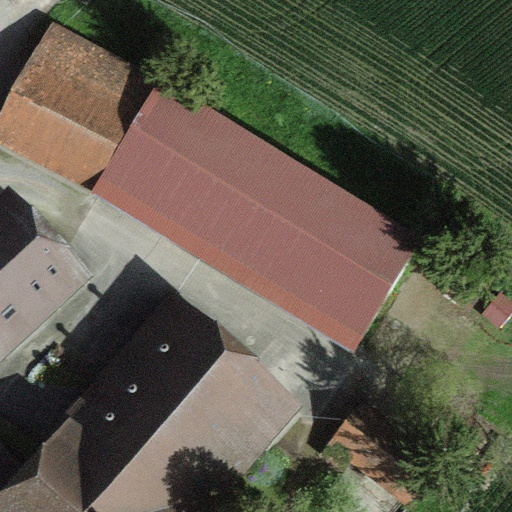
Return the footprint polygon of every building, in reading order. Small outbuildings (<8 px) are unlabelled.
[(90,178),(143,80),(54,32),(1,130),(90,178)] [(167,86),(106,187),(363,343),(425,241),(167,86)] [(0,279),(39,241),(12,214),(0,226),(0,279)] [(39,241),(0,279),(0,340),(69,271),(39,241)] [(177,291),(0,478),(0,511),(195,511),(297,404),(177,291)] [(368,407),(332,455),(399,506),(436,458),(368,407)]
